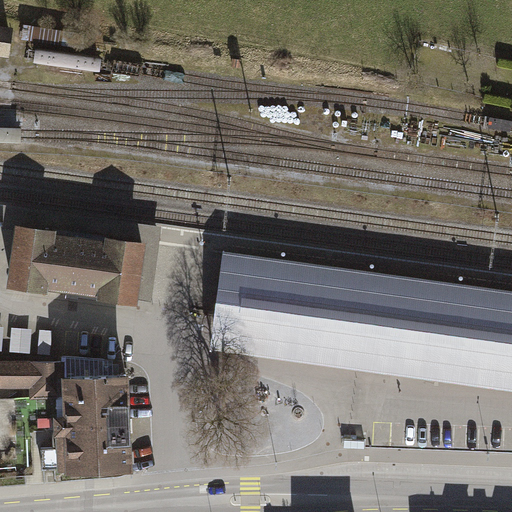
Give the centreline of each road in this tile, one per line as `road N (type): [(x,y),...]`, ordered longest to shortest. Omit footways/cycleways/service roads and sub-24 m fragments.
road 1 (primary): [(511,503),(173,501)]
road 2 (residential): [(0,299),(133,327),(168,364),(173,501)]
road 3 (primary): [(173,501),(39,511)]
